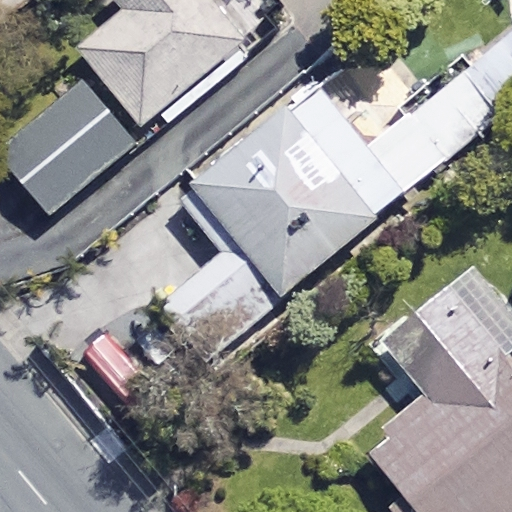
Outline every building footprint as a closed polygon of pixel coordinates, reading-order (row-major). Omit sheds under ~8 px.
[(226,0),(89,0),(60,25),(139,121),(251,29),(226,0)] [(234,244),(272,291),(511,101),(511,29),(365,145),(312,79),(184,180),(234,244)] [(130,148),(65,74),(0,131),(0,156),(53,216),(130,148)] [(196,352),(272,291),(234,244),(203,268),(153,205),(18,311),(106,423),(196,352)] [(511,341),(511,313),(471,261),(410,308),(430,333),(398,359),(420,388),(356,438),(398,491),(387,500),(396,511),(498,511),(511,501),(511,358),(504,348),(511,341)]
